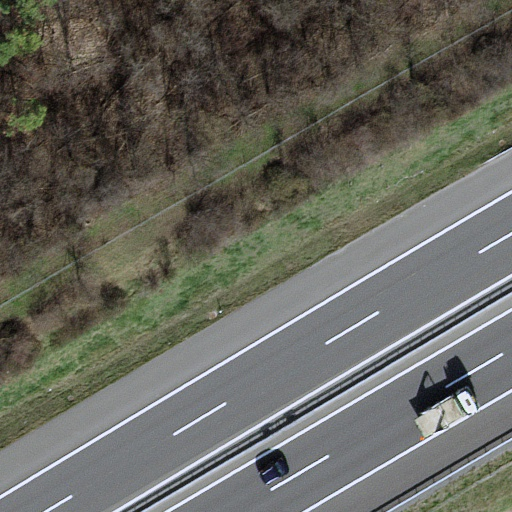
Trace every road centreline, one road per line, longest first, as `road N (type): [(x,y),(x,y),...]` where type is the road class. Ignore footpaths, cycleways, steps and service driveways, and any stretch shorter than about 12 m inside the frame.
road 1 (motorway): [(511,233),(42,511)]
road 2 (motorway): [(237,511),(511,352)]
